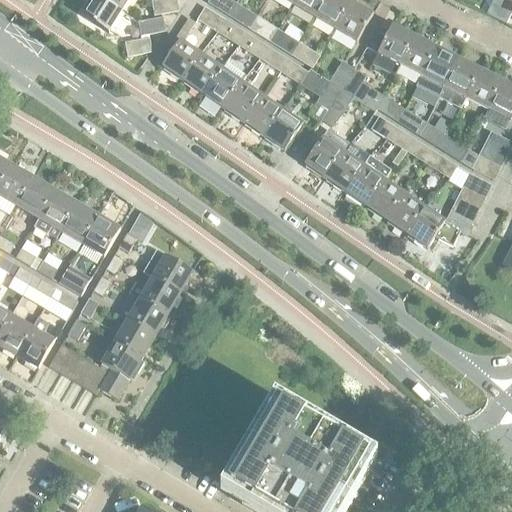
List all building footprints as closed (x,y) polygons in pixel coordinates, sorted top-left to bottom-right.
[(107,34),(121,13),(100,0),(90,0),(80,17),(107,34)] [(100,0),(121,13),(129,0),(100,0)] [(153,17),(178,12),(179,12),(176,0),(160,0),(150,2),(153,17)] [(229,18),(237,5),(229,0),(209,0),(207,4),(229,18)] [(296,0),(292,7),(314,20),(325,0),(296,0)] [(351,3),(345,0),(325,0),(314,20),(335,32),(351,3)] [(511,0),(502,0),(505,1),(500,11),(511,17),(511,0)] [(351,3),(335,32),(355,43),(372,16),(351,3)] [(237,5),(229,18),(249,31),(257,17),(237,5)] [(204,8),(196,21),(218,35),(226,22),(204,8)] [(257,17),(249,31),(270,44),(278,31),(257,17)] [(140,37),(165,33),(162,18),(137,23),(140,37)] [(188,20),(176,39),(179,41),(192,22),(188,20)] [(247,35),(226,22),(218,35),(238,48),(247,35)] [(394,77),(399,67),(414,38),(390,26),(371,65),(394,77)] [(278,31),(270,44),(291,57),(299,44),(278,31)] [(247,35),(238,48),(260,62),(268,48),(247,35)] [(417,89),(436,49),(414,38),(399,67),(420,78),(415,87),(417,89)] [(127,58),(151,53),(148,39),(124,44),(127,58)] [(180,41),(178,43),(175,41),(157,66),(183,84),(202,57),(180,41)] [(299,44),(291,57),(311,70),(320,57),(299,44)] [(289,61),(268,48),(260,62),(281,75),(289,61)] [(459,60),(436,49),(417,89),(438,99),(459,60)] [(222,70),(202,57),(183,84),(203,97),(222,70)] [(459,111),(464,100),(480,71),(459,60),(438,99),(437,100),(459,111)] [(281,75),(301,88),(310,73),(308,71),(307,73),(289,61),(281,75)] [(308,71),(310,73),(341,92),(354,70),(341,62),(328,82),(309,70),(308,71)] [(203,97),(224,111),(242,84),(240,83),(244,77),(225,65),(222,70),(203,97)] [(352,99),(368,109),(374,113),(376,110),(377,111),(385,98),(362,83),(366,78),(354,70),(341,92),(352,99)] [(502,82),(480,71),(464,100),(487,111),(502,82)] [(321,122),(341,92),(310,73),(301,88),(318,98),(314,104),(326,112),(320,122),(321,122)] [(511,115),(511,87),(502,82),(487,111),(509,122),(511,115)] [(262,98),(242,84),(224,111),(244,125),(262,98)] [(341,92),(321,122),(332,129),(338,119),(339,120),(352,99),(341,92)] [(281,111),(262,98),(244,125),(264,139),(287,107),(285,105),(281,111)] [(377,111),(382,114),(399,124),(406,111),(385,98),(377,111)] [(302,126),(289,116),(293,110),(287,107),(264,139),(284,153),(302,126)] [(427,124),(406,111),(399,124),(419,137),(427,124)] [(393,128),(373,115),(372,116),(365,127),(386,140),(393,128)] [(447,137),(427,124),(419,137),(439,150),(447,137)] [(393,128),(386,140),(407,154),(414,142),(393,128)] [(484,145),(506,157),(511,145),(511,144),(490,134),(484,145)] [(447,137),(439,150),(460,163),(468,151),(447,137)] [(322,139),(304,166),(326,181),(344,154),(322,139)] [(435,155),(414,142),(407,154),(428,167),(435,155)] [(506,157),(484,145),(478,157),(477,158),(500,169),(506,157)] [(478,157),(468,151),(460,163),(471,170),(477,158),(478,157)] [(344,154),(326,181),(346,195),(370,160),(368,158),(363,167),(344,154)] [(435,155),(428,167),(448,180),(456,168),(435,155)] [(500,169),(477,158),(471,170),(493,182),(500,169)] [(0,187),(11,167),(0,160),(0,187)] [(370,160),(346,195),(366,209),(385,182),(384,181),(390,173),(370,160)] [(33,180),(11,167),(0,187),(0,197),(17,208),(33,180)] [(491,187),(469,176),(462,189),(484,200),(491,187)] [(55,193),(33,180),(17,208),(38,220),(33,229),(34,230),(55,193)] [(385,182),(366,209),(386,223),(405,196),(385,182)] [(484,200),(462,189),(456,201),(478,213),(484,200)] [(76,206),(55,193),(34,230),(46,237),(47,235),(56,240),(60,233),(76,206)] [(405,196),(386,223),(407,237),(425,210),(405,196)] [(425,210),(407,237),(426,250),(434,239),(452,248),(460,233),(465,237),(472,224),(478,213),(456,201),(445,223),(425,210)] [(98,219),(76,206),(60,233),(82,246),(98,219)] [(120,231),(98,219),(82,246),(103,259),(120,231)] [(136,240),(127,235),(118,249),(128,255),(136,240)] [(0,237),(0,250),(8,255),(13,246),(0,237)] [(511,247),(502,267),(511,271),(511,247)] [(14,259),(30,268),(35,259),(20,250),(14,259)] [(123,262),(114,256),(105,271),(115,277),(123,262)] [(0,270),(6,274),(12,264),(0,257),(0,270)] [(164,257),(151,280),(179,296),(192,273),(164,257)] [(36,272),(51,280),(56,271),(41,263),(36,272)] [(28,286),(33,277),(19,268),(13,278),(28,286)] [(63,275),(58,284),(73,293),(78,284),(63,275)] [(111,284),(101,278),(93,292),(102,298),(111,284)] [(128,296),(138,302),(166,318),(179,296),(151,280),(145,290),(135,284),(128,296)] [(49,299),(55,290),(40,281),(35,291),(49,299)] [(57,304),(72,313),(77,303),(63,294),(57,304)] [(98,305),(89,299),(80,315),(89,320),(98,305)] [(126,323),(125,324),(153,340),(166,318),(138,302),(132,313),(124,309),(118,318),(126,323)] [(0,335),(10,318),(0,311),(0,335)] [(31,330),(10,318),(0,335),(0,348),(16,358),(39,320),(37,319),(31,330)] [(47,325),(39,320),(16,358),(38,371),(54,343),(41,335),(47,325)] [(86,327),(76,321),(67,336),(77,342),(86,327)] [(125,324),(113,345),(140,361),(153,340),(125,324)] [(113,345),(101,366),(99,369),(108,375),(98,391),(117,402),(128,382),(140,361),(113,345)] [(73,354),(61,347),(48,369),(60,376),(73,354)] [(84,361),(73,354),(60,376),(71,383),(84,361)] [(96,368),(84,361),(71,383),(83,390),(96,368)] [(108,375),(99,369),(96,368),(84,390),(95,397),(98,391),(108,375)] [(275,408),(242,464),(226,491),(262,511),(338,511),(368,462),(275,408)]
